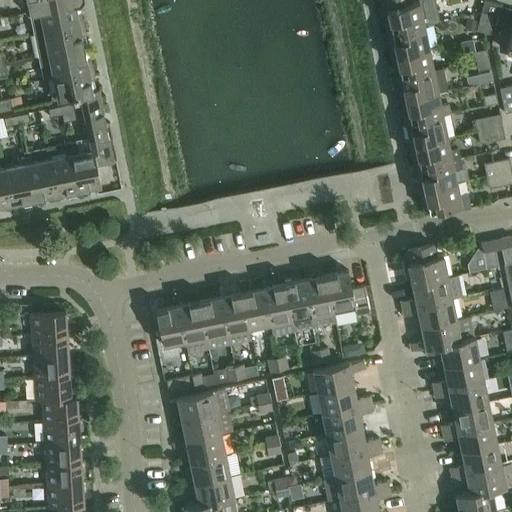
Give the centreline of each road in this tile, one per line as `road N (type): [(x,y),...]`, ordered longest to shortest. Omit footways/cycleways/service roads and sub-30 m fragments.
road 1 (residential): [(425,511),(366,241)]
road 2 (residential): [(110,293),(366,241)]
road 3 (residential): [(110,293),(130,335),(139,511)]
road 4 (residential): [(366,241),(511,217)]
